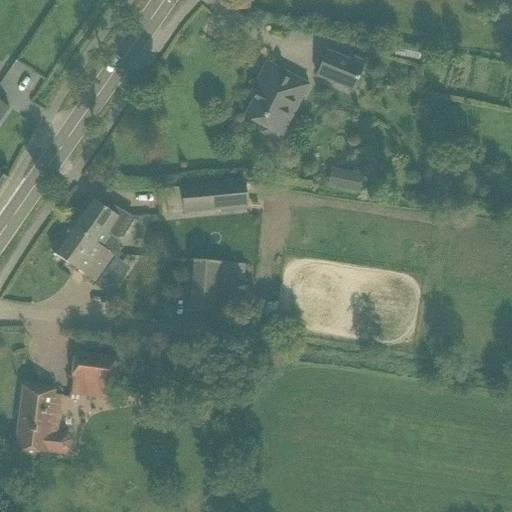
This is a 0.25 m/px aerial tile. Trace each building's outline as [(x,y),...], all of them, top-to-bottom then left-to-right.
[(23,12),(1,44),(17,55),(39,23),(23,12)] [(353,90),(363,66),(326,51),(316,75),(353,90)] [(300,103),(294,100),(304,82),(267,63),(249,96),(254,99),(245,117),(262,126),(259,132),(279,142),(300,103)] [(366,190),(368,171),(334,167),(332,187),(366,190)] [(185,212),(221,209),(221,212),(249,209),(246,181),(182,187),(185,212)] [(109,252),(119,259),(121,256),(117,239),(123,237),(135,218),(114,205),(110,211),(91,198),(70,227),(108,253),(109,252)] [(118,260),(119,259),(109,252),(108,253),(70,227),(53,252),(97,283),(114,257),(118,260)] [(190,260),(186,311),(233,314),(237,263),(190,260)] [(186,352),(184,367),(200,369),(202,355),(186,352)] [(76,353),(73,379),(112,383),(115,357),(76,353)] [(44,451),(65,454),(70,450),(71,440),(67,434),(54,433),(60,392),(53,391),(53,388),(23,385),(15,449),(44,452),(44,451)]
